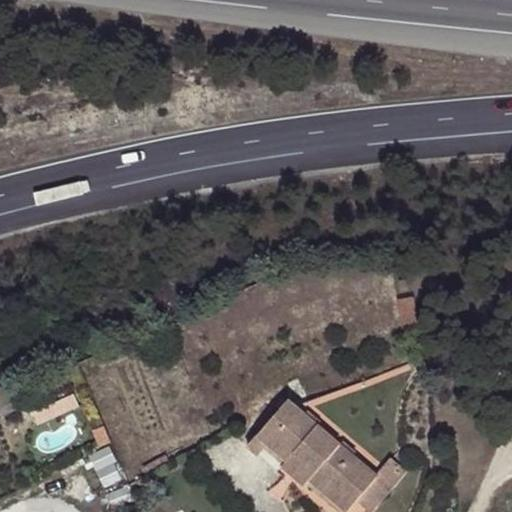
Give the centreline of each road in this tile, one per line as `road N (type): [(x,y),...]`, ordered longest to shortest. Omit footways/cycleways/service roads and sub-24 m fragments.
road 1 (motorway): [(0,197),(216,148),(511,111)]
road 2 (motorway): [(361,0),(511,17)]
road 3 (unknown): [(5,511),(111,443)]
